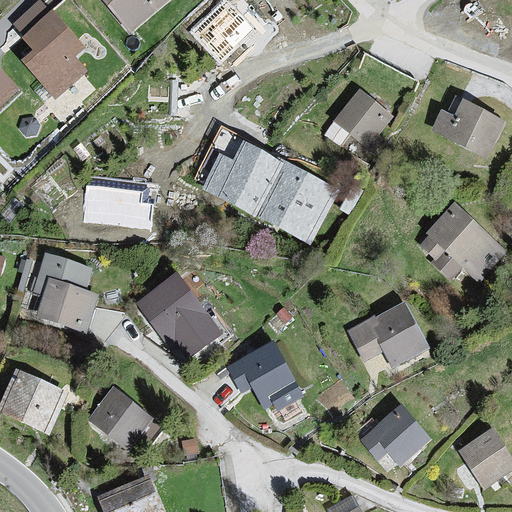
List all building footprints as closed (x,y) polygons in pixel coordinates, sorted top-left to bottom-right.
[(182,4),(178,0),(102,0),(136,38),(182,4)] [(95,56),(60,18),(29,45),(40,58),(28,70),(60,102),(93,77),(84,65),(95,56)] [(0,113),(23,94),(2,73),(0,74),(0,113)] [(365,94),(337,127),(371,157),(400,124),(365,94)] [(433,137),(491,167),(511,129),(472,107),(463,125),(445,115),(433,137)] [(224,158),(204,193),(314,255),(346,197),(283,161),(281,165),(248,147),(238,165),(224,158)] [(456,205),(429,232),(433,235),(424,243),(436,255),(446,245),(479,277),(504,251),(456,205)] [(9,264),(0,260),(0,285),(1,285),(9,264)] [(94,277),(47,261),(33,302),(44,306),(38,323),(88,340),(100,303),(87,298),(94,277)] [(183,283),(142,310),(173,355),(213,328),(183,283)] [(414,307),(352,337),(368,369),(389,359),(398,376),(439,356),(414,307)] [(283,351),(233,373),(246,403),(261,396),(267,411),(302,395),(283,351)] [(75,399),(23,376),(5,417),(57,440),(75,399)] [(121,393),(94,424),(140,463),(167,432),(121,393)] [(409,405),(363,443),(382,466),(393,457),(408,475),(443,446),(409,405)] [(511,453),(501,435),(465,457),(487,493),(511,477),(511,453)] [(166,511),(155,481),(101,501),(104,511),(166,511)] [(363,511),(357,500),(333,511),(363,511)]
